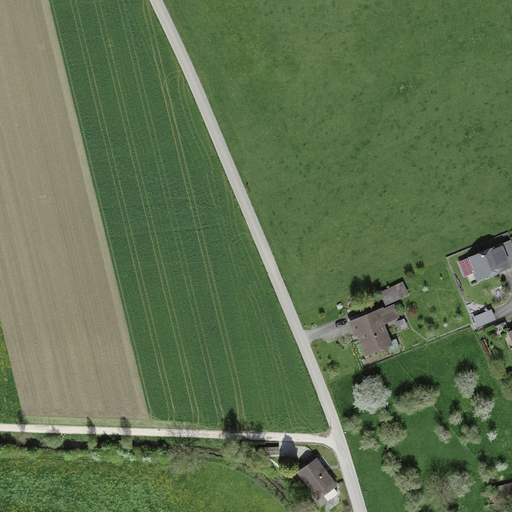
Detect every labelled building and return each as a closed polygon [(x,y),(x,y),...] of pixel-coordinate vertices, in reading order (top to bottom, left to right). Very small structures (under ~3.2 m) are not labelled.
[(476,283),(511,267),(511,248),(510,243),(467,261),(476,283)] [(401,284),(380,295),(386,307),(407,297),(401,284)] [(382,310),(351,323),(366,357),(391,346),(382,326),(398,319),(393,308),(383,312),(382,310)] [(491,312),(473,319),(477,329),(495,322),(491,312)] [(278,447),(264,447),(264,455),(278,455),(278,447)] [(335,484),(317,460),(297,474),(313,495),(317,492),(319,496),(335,484)] [(511,483),(491,488),(494,503),(511,499),(511,483)]
